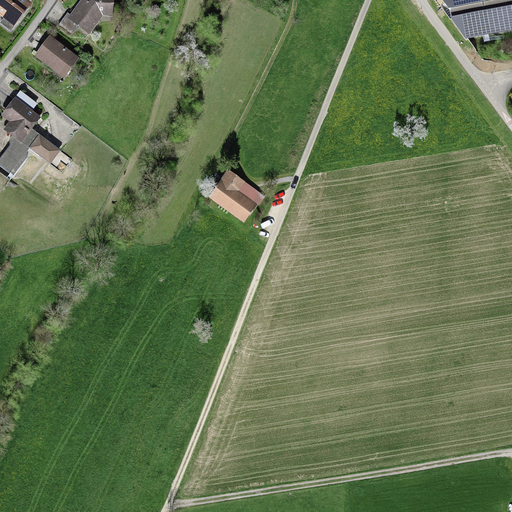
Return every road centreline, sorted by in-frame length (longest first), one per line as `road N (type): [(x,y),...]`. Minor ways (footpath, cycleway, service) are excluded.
road 1 (track): [(19,511),(80,423),(209,182),(288,24),(292,0)]
road 2 (unclassified): [(367,0),(227,353)]
road 3 (track): [(511,451),(168,505)]
road 4 (track): [(165,511),(227,353)]
